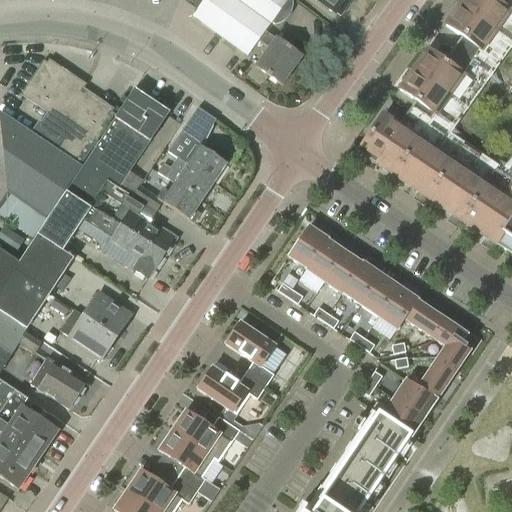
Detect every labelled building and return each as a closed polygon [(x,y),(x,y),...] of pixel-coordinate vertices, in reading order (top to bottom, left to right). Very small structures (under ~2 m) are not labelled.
[(204,0),(192,18),(243,55),(246,57),(257,41),(268,50),(254,68),(279,86),(299,59),(274,40),(274,42),(263,33),(270,23),(275,27),(276,26),(277,26),(279,26),(280,25),(281,25),(283,24),(284,23),(285,23),(286,22),(287,21),(288,20),(289,19),(290,18),(290,16),(291,15),(292,14),(292,13),(292,11),(293,10),(293,9),(293,7),(293,6),(293,4),(293,3),(293,2),(290,0),(204,0)] [(311,0),(333,16),(334,15),(338,18),(345,8),(341,4),(344,0),(311,0)] [(463,0),(459,7),(478,20),(486,9),(502,21),(511,6),(511,5),(504,0),(463,0)] [(461,38),(452,51),(471,64),(487,42),(471,31),(478,20),(459,7),(445,26),(461,38)] [(427,52),(413,71),(432,85),(440,74),(456,86),(471,64),(452,51),(443,63),(427,52)] [(7,191),(0,201),(0,215),(31,237),(112,115),(69,86),(71,82),(44,64),(24,95),(47,110),(29,135),(0,115),(0,134),(5,190),(7,191)] [(432,85),(413,71),(399,90),(415,102),(411,108),(430,122),(441,107),(425,95),(432,85)] [(133,91),(65,194),(88,209),(99,192),(105,182),(117,190),(168,114),(133,91)] [(357,152),(376,165),(400,129),(381,117),(357,152)] [(186,129),(167,157),(184,168),(211,186),(225,165),(210,155),(197,147),(199,144),(190,138),(193,133),(186,129)] [(393,176),(406,157),(417,141),(400,129),(376,165),(393,176)] [(393,176),(408,187),(432,152),(427,148),(416,164),(406,157),(393,176)] [(408,187),(425,198),(438,179),(427,171),(438,155),(432,152),(408,187)] [(511,173),(488,159),(482,170),(511,187),(511,173)] [(161,166),(155,175),(164,181),(170,172),(161,166)] [(184,168),(172,186),(199,204),(211,186),(184,168)] [(425,198),(442,210),(466,174),(461,171),(450,187),(438,179),(425,198)] [(442,210),(459,221),(472,202),(461,194),(472,178),(466,174),(442,210)] [(105,182),(99,192),(119,206),(126,196),(117,190),(105,182)] [(138,188),(132,196),(152,210),(158,202),(192,225),(199,215),(194,212),(199,204),(172,186),(168,193),(164,190),(156,201),(138,188)] [(459,221),(476,233),(500,197),(495,194),(484,210),(472,202),(459,221)] [(64,195),(36,237),(60,254),(88,211),(64,195)] [(476,233),(494,245),(507,226),(494,217),(505,201),(500,197),(476,233)] [(118,208),(108,222),(164,257),(174,241),(157,230),(156,232),(118,208)] [(83,222),(77,232),(96,244),(97,250),(145,282),(152,271),(152,272),(161,257),(163,258),(164,257),(108,222),(96,214),(88,226),(83,222)] [(511,229),(507,226),(494,245),(511,257),(511,229)] [(326,242),(327,241),(307,228),(287,259),(305,271),(306,272),(326,242)] [(2,230),(0,233),(0,244),(14,254),(21,243),(2,230)] [(36,237),(17,265),(12,272),(48,297),(71,261),(60,254),(36,237)] [(323,284),(343,254),(326,242),(306,272),(305,271),(304,272),(323,284)] [(0,315),(24,332),(48,297),(12,272),(17,265),(0,253),(0,315)] [(341,295),(361,266),(360,265),(343,254),(323,284),(342,297),(342,296),(341,295)] [(359,308),(380,277),(361,264),(360,265),(361,266),(341,295),(342,296),(359,308)] [(377,320),(398,289),(380,277),(359,308),(377,320)] [(292,292),(282,285),(276,293),(287,300),(292,292)] [(402,321),(415,302),(416,303),(417,302),(398,289),(377,320),(396,332),(403,322),(402,321)] [(302,299),(292,292),(287,300),(296,306),(302,299)] [(96,295),(80,318),(113,340),(129,318),(96,295)] [(434,342),(447,323),(416,303),(415,302),(402,321),(403,322),(434,342)] [(327,316),(317,309),(312,317),(322,324),(327,316)] [(72,312),(57,333),(66,339),(65,341),(98,363),(113,340),(80,318),(72,312)] [(0,315),(0,350),(9,357),(17,345),(32,355),(40,344),(24,333),(24,332),(0,315)] [(337,323),(327,316),(322,324),(332,330),(337,323)] [(464,349),(466,347),(461,344),(466,336),(447,323),(434,342),(443,349),(435,361),(454,374),(469,352),(464,349)] [(239,324),(224,346),(251,364),(244,376),(264,389),(273,377),(260,368),(274,348),(239,324)] [(358,348),(363,340),(353,334),(348,341),(358,348)] [(373,347),(363,340),(358,348),(368,355),(373,347)] [(404,354),(403,345),(391,347),(392,356),(404,354)] [(0,371),(9,357),(0,350),(0,371)] [(407,368),(406,359),(393,362),(395,371),(407,368)] [(435,403),(454,374),(435,361),(416,389),(416,390),(435,403)] [(44,363),(29,387),(67,411),(83,384),(53,365),(51,367),(44,363)] [(211,369),(196,391),(235,417),(249,397),(256,402),(264,389),(244,376),(237,387),(211,369)] [(373,390),(381,378),(373,373),(365,385),(373,390)] [(435,403),(416,390),(416,389),(405,381),(391,402),(421,423),(435,403)] [(0,427),(5,431),(0,438),(19,451),(21,448),(38,460),(55,434),(20,410),(26,401),(0,384),(0,427)] [(368,398),(373,390),(365,385),(360,393),(368,398)] [(410,440),(421,423),(391,402),(380,418),(379,419),(408,438),(410,440)] [(184,413),(171,432),(213,462),(217,465),(238,433),(217,419),(215,423),(210,430),(184,413)] [(358,511),(408,438),(379,419),(380,418),(377,415),(376,417),(316,505),(318,507),(314,511),(358,511)] [(358,431),(363,423),(362,422),(361,423),(356,419),(352,426),(357,430),(358,431)] [(0,427),(0,480),(17,492),(38,460),(21,448),(19,451),(0,438),(5,431),(0,427)] [(171,432),(157,452),(183,469),(175,481),(196,494),(204,482),(201,480),(213,462),(171,432)] [(139,472),(126,492),(154,511),(174,511),(181,502),(188,506),(196,494),(175,481),(168,491),(139,472)] [(204,482),(196,494),(211,504),(219,492),(210,486),(204,482)] [(154,511),(126,492),(113,511),(154,511)]
